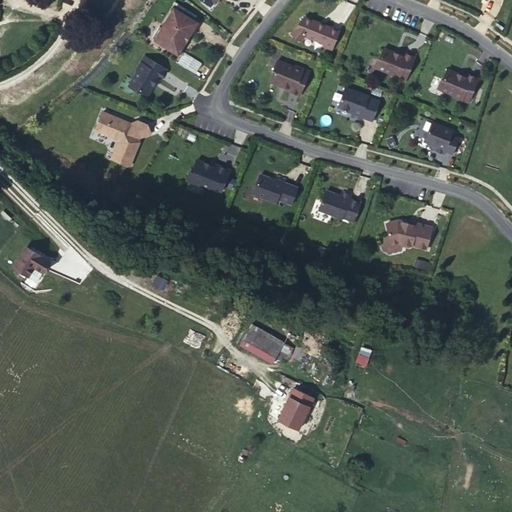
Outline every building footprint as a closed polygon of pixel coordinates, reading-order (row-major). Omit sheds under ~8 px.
[(201,23),(175,8),(165,25),(156,39),(180,54),(193,32),(195,33),(201,23)] [(293,28),(302,35),(307,30),(308,27),(318,31),(317,33),(325,37),(334,41),(340,24),(306,11),(293,28)] [(153,38),(156,39),(165,25),(162,23),(153,38)] [(378,56),(374,67),(389,73),(390,75),(405,81),(414,57),(402,52),(401,55),(394,52),(383,48),(380,56),(378,56)] [(136,71),(128,85),(137,91),(140,91),(147,95),(153,85),(157,79),(159,80),(166,69),(144,56),(136,69),(136,71)] [(302,95),(311,71),(297,66),(294,66),(279,60),(275,71),(276,73),(273,81),(291,88),(290,90),(302,95)] [(441,76),(437,87),(452,93),(454,95),(468,101),(478,77),(466,72),(465,75),(457,72),(447,68),(444,75),(441,76)] [(340,91),(335,107),(337,111),(349,115),(348,119),(357,121),(358,118),(369,122),(375,102),(363,99),(364,98),(340,91)] [(128,121),(106,112),(99,131),(120,139),(121,142),(115,159),(133,165),(142,142),(139,141),(140,138),(144,136),(154,133),(151,124),(141,121),(134,123),(132,124),(129,123),(128,121)] [(450,128),(429,120),(421,138),(433,143),(432,147),(441,151),(442,148),(450,151),(456,136),(448,133),(450,128)] [(212,164),(201,160),(197,171),(195,170),(192,178),(194,181),(212,188),(215,187),(225,190),(233,169),(219,163),(217,167),(212,165),(212,164)] [(248,188),(249,193),(270,201),(271,198),(285,203),(291,187),(278,181),(279,178),(270,175),(269,179),(254,174),(248,188)] [(319,189),(312,208),(335,216),(335,215),(346,219),(353,200),(342,196),(343,193),(335,190),(333,194),(319,189)] [(393,243),(399,241),(403,242),(404,244),(410,246),(413,244),(427,248),(433,226),(415,222),(414,225),(409,224),(410,222),(399,220),(387,223),(393,243)] [(45,274),(53,260),(26,244),(12,268),(29,278),(35,268),(45,274)] [(157,275),(153,283),(162,289),(167,281),(157,275)] [(253,322),(239,345),(273,364),(286,341),(253,322)] [(300,430),(316,397),(293,385),(277,419),(300,430)] [(270,396),(266,394),(258,411),(263,413),(257,425),(269,431),(285,393),(274,388),(270,396)] [(338,471),(348,475),(355,460),(344,455),(338,471)]
